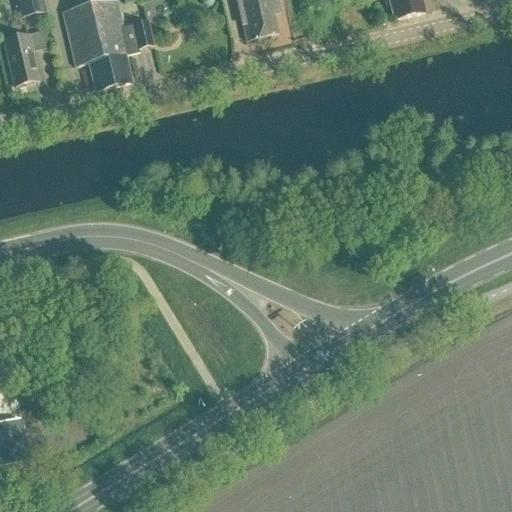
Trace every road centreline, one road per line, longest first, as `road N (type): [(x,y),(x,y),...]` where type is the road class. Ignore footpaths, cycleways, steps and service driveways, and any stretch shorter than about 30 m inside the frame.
road 1 (unclassified): [(511,12),(0,131)]
road 2 (primary): [(73,511),(291,377)]
road 3 (primary): [(0,254),(97,237),(150,245),(206,271)]
road 4 (primary): [(511,254),(343,346)]
road 5 (primary): [(343,346),(291,302),(206,271)]
road 6 (primary): [(206,271),(265,328),(291,377)]
